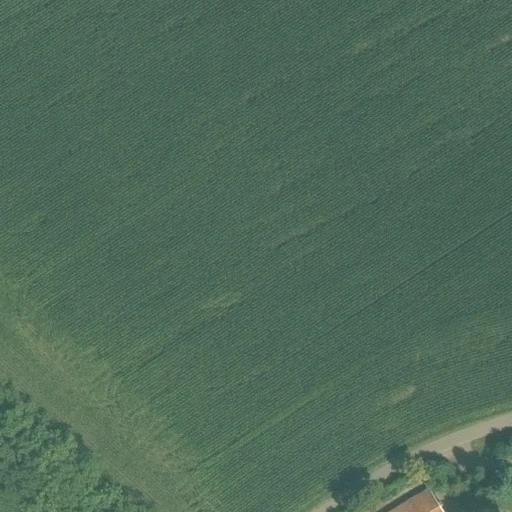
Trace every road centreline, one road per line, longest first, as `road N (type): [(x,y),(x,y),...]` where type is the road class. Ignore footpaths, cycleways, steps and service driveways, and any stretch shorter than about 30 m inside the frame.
road 1 (unclassified): [(325,511),(424,451),(511,420)]
road 2 (track): [(0,429),(88,511)]
